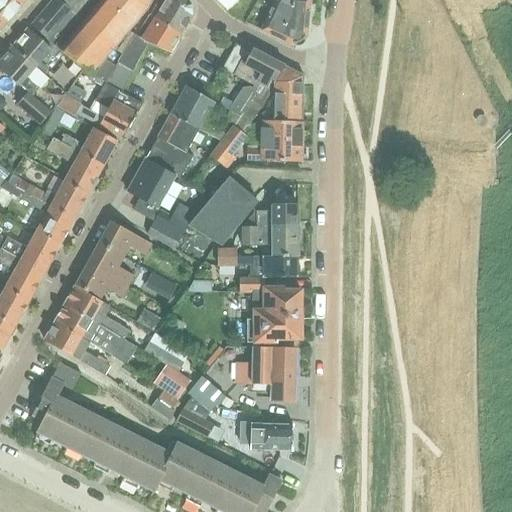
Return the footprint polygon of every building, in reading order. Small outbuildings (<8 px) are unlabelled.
[(0,0),(0,29),(25,0),(0,0)] [(80,17),(78,15),(60,0),(53,0),(32,26),(55,46),(80,17)] [(91,0),(60,0),(78,15),(91,0)] [(92,73),(113,48),(148,8),(152,0),(102,0),(61,48),(92,73)] [(152,15),(155,17),(182,34),(192,15),(191,5),(186,0),(166,0),(158,13),(155,11),(152,15)] [(309,0),(276,0),(263,29),(296,46),(306,41),(309,0)] [(117,51),(113,48),(92,73),(107,82),(108,81),(123,90),(137,65),(148,45),(171,53),(182,34),(155,17),(142,39),(130,32),(117,51)] [(50,48),(28,29),(13,46),(36,65),(42,58),(52,67),(61,57),(50,48)] [(267,89),(277,79),(285,65),(252,47),(251,51),(236,44),(223,70),(234,75),(234,74),(254,84),(252,88),(250,87),(242,88),(231,108),(233,109),(245,116),(239,123),(235,128),(241,132),(245,127),(273,89),(267,89)] [(0,69),(20,86),(20,85),(29,92),(18,105),(42,125),(52,113),(32,96),(48,77),(34,66),(36,65),(13,46),(0,61),(0,69)] [(277,79),(273,119),(303,121),(304,74),(285,65),(277,79)] [(77,112),(80,114),(123,139),(142,104),(121,92),(119,91),(105,83),(91,109),(64,94),(57,107),(74,117),(77,112)] [(172,114),(199,129),(223,141),(228,136),(207,123),(207,122),(218,102),(188,86),(172,114)] [(64,113),(57,108),(43,133),(50,138),(64,113)] [(245,116),(233,109),(228,118),(239,123),(245,116)] [(159,137),(186,152),(199,129),(172,114),(159,137)] [(245,127),(241,132),(247,137),(251,133),(262,129),(261,149),(247,148),(247,159),(302,160),(303,123),(303,121),(273,119),(263,118),(263,121),(248,126),(245,127)] [(54,138),(53,139),(103,167),(117,141),(93,128),(85,144),(66,133),(61,142),(54,138)] [(236,158),(232,155),(247,137),(243,134),(235,128),(228,136),(223,141),(223,142),(210,156),(226,169),(236,158)] [(159,137),(146,160),(176,176),(181,179),(194,156),(186,152),(159,137)] [(90,191),(103,167),(53,139),(47,150),(73,164),(66,178),(90,191)] [(158,208),(176,176),(146,160),(128,191),(158,208)] [(230,177),(190,225),(224,243),(259,201),(230,177)] [(64,182),(57,195),(48,190),(46,193),(22,179),(17,188),(5,181),(74,220),(88,195),(64,182)] [(61,245),(74,220),(5,181),(2,188),(46,213),(36,231),(61,245)] [(258,212),(258,226),(258,227),(274,226),(274,224),(282,224),(282,220),(299,220),(299,203),(273,203),(273,212),(258,212)] [(134,227),(140,218),(122,208),(117,217),(134,227)] [(154,221),(182,236),(188,224),(161,209),(154,221)] [(258,226),(243,226),(243,245),(273,245),(273,257),(298,256),(300,256),(299,220),(282,220),(282,224),(274,224),(274,226),(258,227),(258,226)] [(111,221),(99,244),(121,256),(127,246),(143,254),(149,242),(111,221)] [(175,247),(182,236),(154,221),(148,233),(175,247)] [(8,237),(1,249),(45,273),(58,248),(34,235),(27,247),(8,237)] [(99,244),(87,265),(125,287),(132,274),(116,265),(121,256),(99,244)] [(236,248),(220,248),(220,265),(235,265),(235,257),(236,257),(236,248)] [(31,298),(45,273),(1,249),(0,251),(0,262),(15,270),(7,284),(31,298)] [(251,265),(251,277),(264,277),(298,276),(298,256),(273,257),(236,257),(235,257),(235,265),(251,265)] [(120,297),(125,287),(87,265),(75,287),(97,300),(104,288),(120,297)] [(246,318),(247,343),(278,343),(278,339),(302,339),(302,289),(284,290),(284,286),(264,286),(264,277),(251,277),(241,277),(241,292),(252,292),(252,299),(254,299),(255,318),(246,318)] [(165,280),(158,293),(169,299),(176,286),(165,280)] [(188,292),(212,292),(212,283),(194,283),(188,292)] [(65,305),(121,337),(125,339),(129,331),(104,317),(110,307),(97,300),(75,287),(65,305)] [(5,288),(0,297),(0,316),(16,326),(30,301),(5,288)] [(65,305),(55,323),(90,343),(115,357),(119,349),(115,347),(121,337),(65,305)] [(158,318),(144,310),(137,322),(151,330),(158,318)] [(16,326),(0,316),(0,348),(3,350),(16,326)] [(90,343),(55,323),(45,341),(106,377),(112,367),(85,352),(90,343)] [(150,342),(144,351),(167,365),(168,364),(178,371),(183,363),(150,342)] [(295,348),(257,347),(257,363),(237,363),(236,384),(272,384),(272,401),(294,402),(295,348)] [(184,375),(191,380),(195,383),(206,366),(196,359),(184,375)] [(83,417),(54,402),(63,386),(73,391),(81,374),(61,364),(61,363),(60,362),(33,416),(44,421),(38,432),(67,447),(83,417)] [(178,400),(191,380),(184,375),(178,371),(168,364),(167,365),(155,384),(178,400)] [(189,393),(211,411),(216,405),(217,406),(225,397),(202,377),(189,393)] [(178,401),(163,391),(157,400),(152,407),(169,419),(181,402),(178,401)] [(227,399),(222,406),(229,411),(234,403),(227,399)] [(214,425),(183,409),(176,422),(207,438),(214,425)] [(83,417),(67,447),(96,462),(112,431),(83,417)] [(240,423),(240,445),(251,445),(251,450),(292,451),(293,425),(252,424),(240,423)] [(125,476),(140,446),(112,431),(96,462),(125,476)] [(140,446),(125,476),(154,491),(160,480),(159,480),(169,460),(140,446)] [(159,480),(160,480),(188,494),(204,464),(175,449),(169,460),(159,480)] [(204,464),(188,494),(217,509),(232,478),(204,464)] [(232,478),(217,509),(223,511),(265,511),(281,480),(270,475),(261,493),(232,478)]
